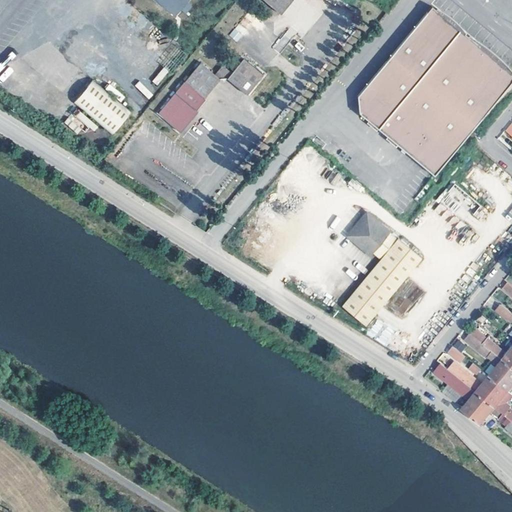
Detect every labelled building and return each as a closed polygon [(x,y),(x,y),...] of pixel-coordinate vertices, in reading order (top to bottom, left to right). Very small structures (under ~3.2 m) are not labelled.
[(152,0),(155,2),(156,0),(173,15),(185,0),(152,0)] [(287,0),(256,0),(275,16),(287,0)] [(353,100),(355,117),(431,179),(511,80),(511,79),(499,69),(439,20),(427,10),(353,100)] [(236,41),(241,35),(235,28),(229,34),(236,41)] [(258,77),(238,62),(227,76),(217,67),(209,77),(214,81),(223,82),(242,97),(258,77)] [(195,65),(179,85),(198,101),(214,81),(209,77),(195,65)] [(132,112),(94,80),(75,102),(112,134),(132,112)] [(139,82),(135,85),(149,98),(152,94),(139,82)] [(198,101),(179,85),(152,117),(173,134),(200,102),(198,101)] [(64,122),(76,133),(83,125),(70,115),(64,122)] [(472,213),(478,219),(485,213),(480,207),(472,213)] [(389,230),(366,212),(351,230),(353,230),(355,232),(355,238),(352,242),(369,255),(372,251),(380,258),(341,306),(365,324),(421,257),(397,238),(396,239),(388,232),(389,230)] [(353,230),(351,230),(345,236),(352,242),(355,238),(355,232),(353,230)] [(401,318),(425,292),(410,277),(385,303),(401,318)] [(511,311),(505,306),(500,311),(511,321),(511,319),(511,311)] [(472,334),(511,366),(511,354),(510,356),(489,339),(488,339),(476,329),(472,334)] [(492,378),(500,384),(507,375),(510,377),(511,374),(511,366),(472,334),(472,333),(467,340),(501,368),(492,378)] [(468,358),(456,348),(451,354),(463,363),(468,358)] [(457,362),(451,370),(473,387),(480,393),(486,386),(457,362)] [(466,409),(473,415),(481,407),(483,409),(490,401),(480,393),(473,387),(451,370),(444,364),(437,372),(464,393),(465,391),(474,398),(466,409)] [(483,370),(475,364),(470,370),(478,376),(483,370)] [(507,375),(500,384),(511,393),(511,374),(510,377),(507,375)] [(486,386),(480,393),(490,401),(496,393),(493,391),(500,384),(492,378),(486,386)] [(511,406),(507,402),(511,396),(511,393),(500,384),(493,391),(496,393),(490,401),(505,413),(507,415),(511,419),(511,408),(511,406)] [(464,397),(449,386),(445,392),(459,403),(464,397)] [(500,419),(505,413),(490,401),(483,409),(481,407),(473,415),(483,423),(492,412),(500,419)] [(511,430),(511,419),(507,415),(503,420),(511,426),(509,429),(511,430)]
